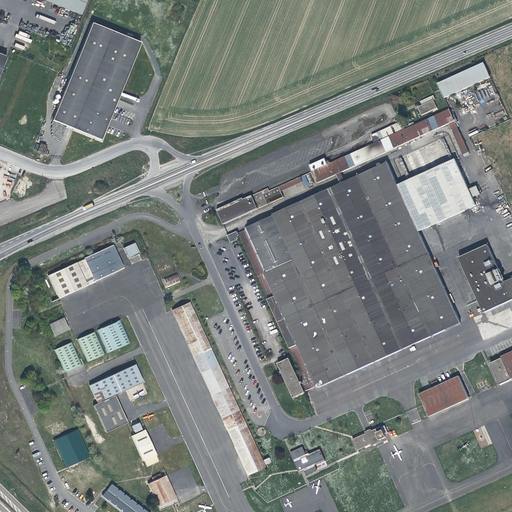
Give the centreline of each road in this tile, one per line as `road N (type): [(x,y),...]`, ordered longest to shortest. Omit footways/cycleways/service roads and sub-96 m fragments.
road 1 (primary): [(0,256),(332,106)]
road 2 (primary): [(332,106),(14,242)]
road 3 (primary): [(332,106),(511,30)]
